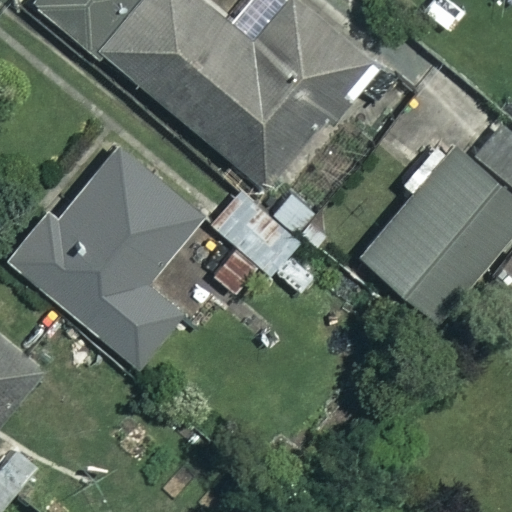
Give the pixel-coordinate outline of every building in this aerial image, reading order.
[(48,0),(264,174),(370,43),(316,0),(261,0),(242,24),(211,0),(48,0)] [(511,219),(511,129),(503,122),(475,155),(451,135),(362,243),(440,307),(511,219)] [(195,205),(112,134),(12,251),(132,353),(174,303),(137,272),(195,205)] [(290,234),(239,182),(208,213),(259,265),(290,234)] [(0,382),(18,362),(0,346),(0,382)]
